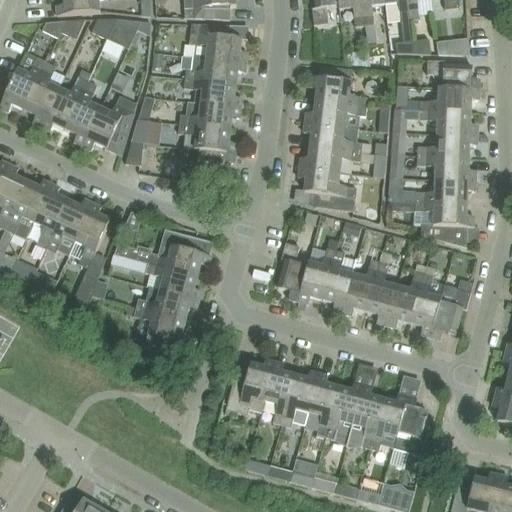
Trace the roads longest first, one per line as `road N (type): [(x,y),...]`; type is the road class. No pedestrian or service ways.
road 1 (residential): [(466,385),(509,220),(497,0)]
road 2 (residential): [(248,236),(128,198),(0,140)]
road 3 (residential): [(466,385),(225,314)]
road 4 (residential): [(248,236),(273,105),(282,0)]
road 5 (residential): [(195,511),(58,429)]
road 6 (residential): [(187,434),(225,314)]
